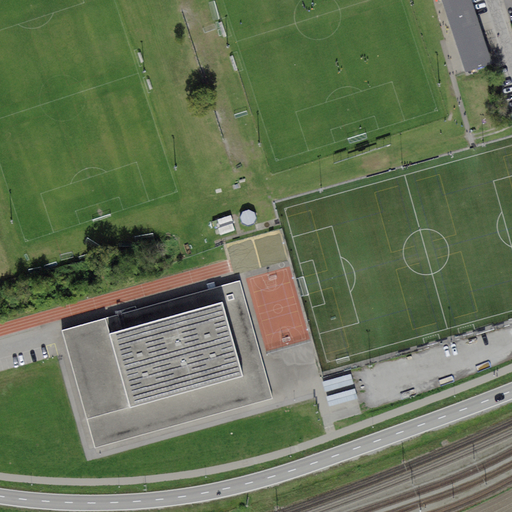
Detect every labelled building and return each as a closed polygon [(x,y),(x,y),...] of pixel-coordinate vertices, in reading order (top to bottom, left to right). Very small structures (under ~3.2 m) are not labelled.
[(441,0),(465,72),(492,64),(470,0),(441,0)] [(248,210),(243,212),(240,218),(242,223),(248,226),(253,224),(256,218),(254,213),(248,210)] [(231,215),(217,219),(222,234),(235,229),(231,215)] [(239,282),(59,331),(63,346),(79,402),(91,449),(133,438),(162,430),(192,422),(221,414),(239,409),(256,404),(271,400),(264,374),(242,295),(241,292),(239,282)] [(350,375),(323,383),(325,392),(353,385),(350,375)] [(354,389),(327,397),(329,406),(356,398),(354,389)]
